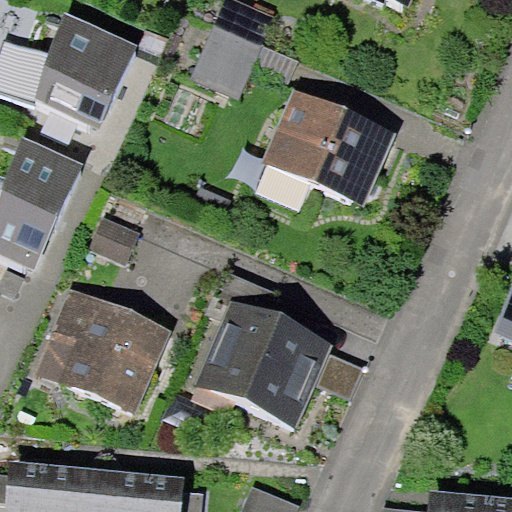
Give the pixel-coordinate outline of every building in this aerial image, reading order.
[(416,0),(348,0),(405,25),(416,0)] [(128,61),(60,31),(26,110),(94,139),(128,61)] [(390,147),(287,103),(256,175),(359,219),(390,147)] [(73,180),(16,154),(0,188),(0,270),(26,282),(73,180)] [(137,241),(102,225),(87,256),(122,272),(137,241)] [(511,289),(489,343),(511,353),(511,289)] [(165,337),(66,297),(31,380),(131,420),(165,337)] [(328,357),(226,315),(194,392),(296,434),(328,357)] [(172,511),(175,484),(1,470),(0,481),(0,511),(172,511)] [(298,511),(299,511),(251,490),(241,511),(298,511)] [(511,511),(511,506),(421,499),(420,511),(511,511)]
